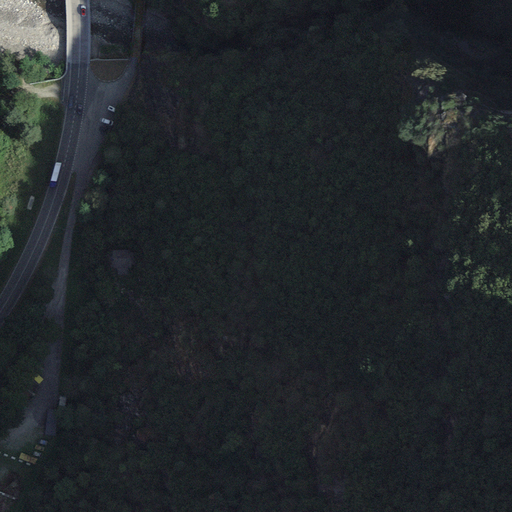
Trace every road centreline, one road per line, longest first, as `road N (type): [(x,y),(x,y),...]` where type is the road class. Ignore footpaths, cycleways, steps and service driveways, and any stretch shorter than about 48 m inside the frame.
road 1 (track): [(0,440),(41,402),(50,374),(80,177),(72,131)]
road 2 (secondary): [(77,0),(77,88),(65,161),(39,237),(0,312)]
road 3 (track): [(77,88),(110,89),(128,78),(140,0)]
